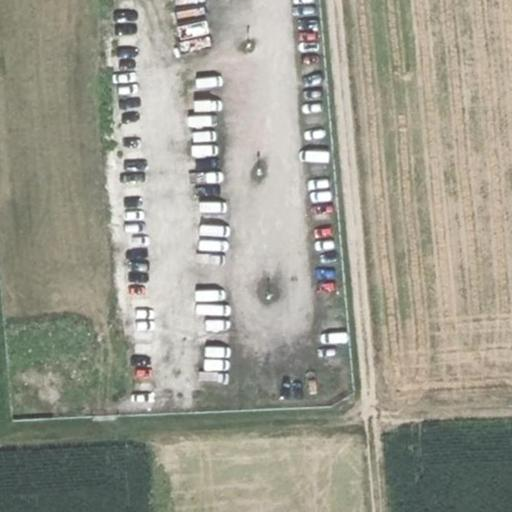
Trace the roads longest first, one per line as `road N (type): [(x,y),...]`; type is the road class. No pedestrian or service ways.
road 1 (track): [(330,0),(373,511)]
road 2 (track): [(0,433),(511,407)]
